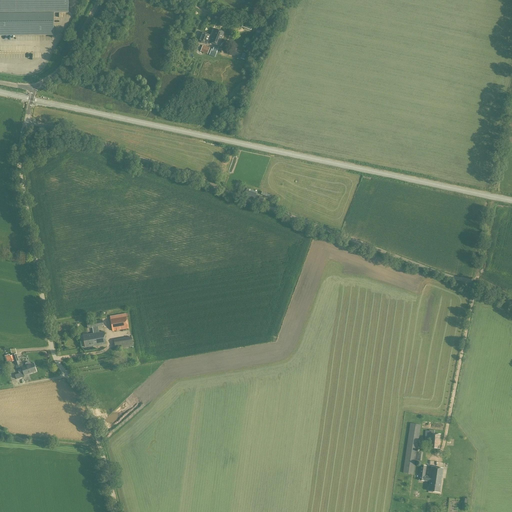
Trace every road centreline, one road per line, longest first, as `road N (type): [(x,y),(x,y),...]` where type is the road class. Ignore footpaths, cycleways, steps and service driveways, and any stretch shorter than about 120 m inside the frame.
road 1 (unclassified): [(26,121),(511,305)]
road 2 (unclassified): [(117,511),(88,406),(54,359),(17,166),(26,121)]
